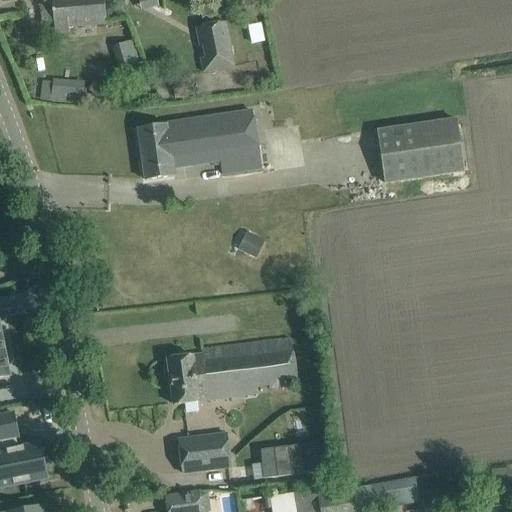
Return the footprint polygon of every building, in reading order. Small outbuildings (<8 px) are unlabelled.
[(104,0),(80,0),(52,3),(55,34),(68,33),(68,26),(107,23),(104,0)] [(257,6),(255,0),(187,0),(188,1),(191,0),(235,0),(237,10),(257,6)] [(235,67),(226,23),(195,29),(199,47),(203,47),(205,58),(200,59),(203,74),(235,67)] [(117,44),(124,77),(142,73),(135,41),(117,44)] [(150,97),(148,74),(137,75),(139,98),(150,97)] [(82,105),(83,83),(52,80),(51,102),(82,105)] [(91,105),(115,104),(115,88),(91,88),(91,105)] [(301,146),(358,137),(351,98),(295,107),(301,146)] [(138,129),(146,181),(168,178),(167,169),(220,161),(223,176),(261,171),(253,112),(168,124),(168,125),(138,129)] [(384,186),(403,183),(465,174),(457,120),(376,131),(384,186)] [(251,235),(243,251),(256,258),(264,242),(251,235)] [(0,378),(10,377),(0,327),(0,378)] [(174,406),(194,403),(258,395),(258,391),(297,386),(290,339),(221,347),(201,350),(202,355),(168,360),(174,406)] [(41,458),(38,443),(20,447),(18,436),(20,436),(15,412),(0,414),(0,487),(47,478),(43,458),(41,458)] [(232,469),(227,433),(178,438),(182,474),(232,469)] [(316,444),(261,451),(264,480),(320,473),(316,444)] [(493,484),(511,482),(511,479),(511,467),(492,469),(493,484)] [(363,511),(415,503),(420,502),(416,479),(353,490),(356,511),(363,511)] [(356,511),(353,490),(353,485),(318,491),(318,492),(321,511),(356,511)] [(296,511),(321,511),(318,492),(318,491),(294,495),(296,511)] [(167,511),(203,511),(200,493),(165,498),(167,511)]
